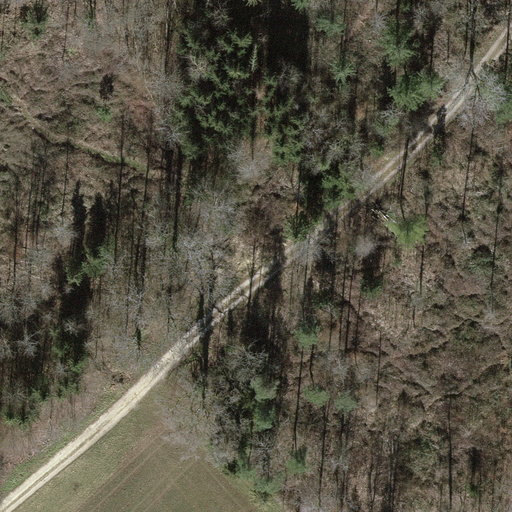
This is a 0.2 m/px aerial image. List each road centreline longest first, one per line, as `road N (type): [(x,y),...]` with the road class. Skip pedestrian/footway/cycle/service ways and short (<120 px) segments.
road 1 (track): [(1,511),(433,120),(511,34)]
road 2 (track): [(155,375),(298,511)]
